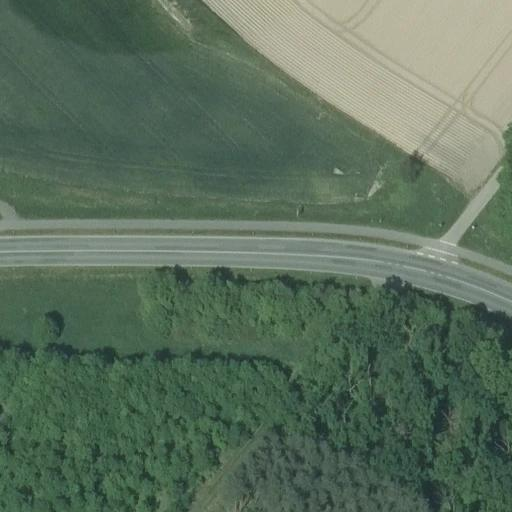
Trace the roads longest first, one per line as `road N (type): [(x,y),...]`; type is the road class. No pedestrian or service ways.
road 1 (primary): [(0,254),(225,252),(409,267),(511,306)]
road 2 (track): [(511,160),(443,247),(409,267)]
